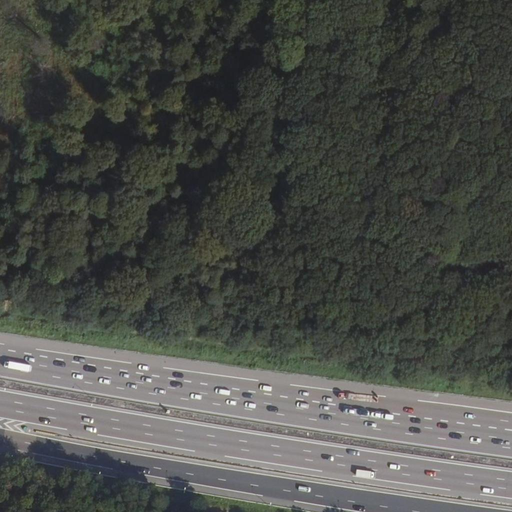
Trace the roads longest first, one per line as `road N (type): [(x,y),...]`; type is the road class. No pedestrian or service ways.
road 1 (motorway): [(0,402),(511,485)]
road 2 (motorway): [(511,435),(0,362)]
road 3 (motorway): [(0,437),(425,511)]
